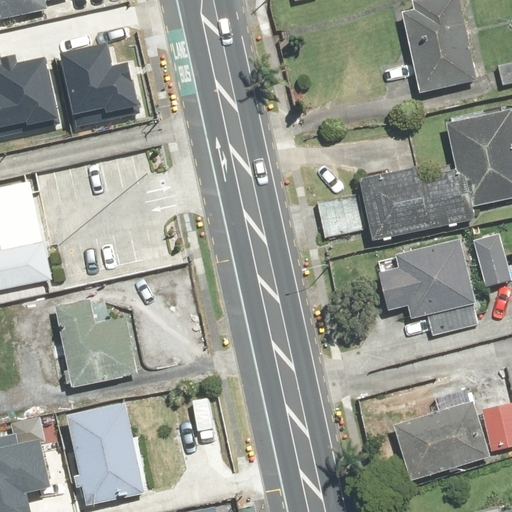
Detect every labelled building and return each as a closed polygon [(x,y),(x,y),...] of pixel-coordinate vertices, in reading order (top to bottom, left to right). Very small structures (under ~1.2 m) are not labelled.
[(0,0),(0,23),(36,16),(32,0),(0,0)] [(460,2),(401,14),(418,95),(476,83),(460,2)] [(0,140),(144,108),(134,64),(115,68),(109,43),(1,67),(4,82),(0,82),(0,140)] [(511,66),(500,69),(505,88),(511,86),(511,66)] [(416,167),(358,180),(372,241),(476,218),(473,207),(511,198),(511,110),(445,125),(455,169),(418,177),(416,167)] [(0,290),(52,279),(30,182),(0,188),(0,290)] [(358,196),(318,204),(325,240),(365,232),(358,196)] [(479,325),(459,240),(395,255),(398,269),(378,274),(387,312),(407,308),(410,321),(427,317),(432,337),(479,325)] [(502,241),(476,247),(485,288),(511,282),(502,241)] [(90,299),(54,306),(70,388),(138,375),(127,318),(95,324),(90,299)] [(439,412),(393,425),(410,482),(491,459),(470,387),(434,397),(439,412)] [(127,403),(66,416),(85,505),(146,493),(127,403)] [(511,404),(482,411),(491,454),(511,449),(511,404)] [(0,511),(51,511),(48,492),(68,489),(57,428),(0,438),(0,511)] [(230,511),(228,500),(173,511),(230,511)]
